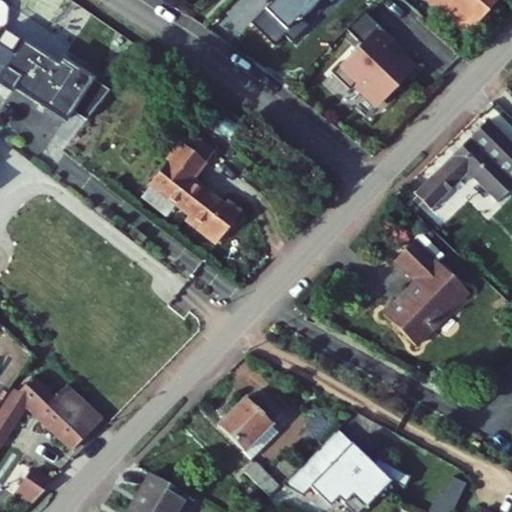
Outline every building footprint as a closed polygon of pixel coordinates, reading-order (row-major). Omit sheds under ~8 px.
[(277,0),(266,12),(289,35),(296,42),(312,25),(306,19),(324,1),(322,0),(277,0)] [(432,0),(427,6),(472,46),(511,1),(510,0),(432,0)] [(0,76),(4,79),(1,84),(0,85),(0,87),(13,96),(15,93),(34,105),(68,127),(76,114),(88,122),(111,92),(96,82),(63,61),(58,68),(25,47),(2,33),(7,24),(8,11),(5,7),(0,3),(0,76)] [(289,35),(266,12),(255,23),(278,46),(289,35)] [(348,32),(363,46),(340,70),(334,76),(350,91),(356,85),(380,108),(412,74),(416,69),(405,58),(400,63),(387,51),(394,43),(364,15),(357,23),(348,32)] [(42,152),(55,130),(28,116),(16,137),(42,152)] [(511,137),(499,124),(427,194),(454,222),(491,186),(508,203),(511,198),(511,137)] [(193,137),(184,148),(207,166),(215,155),(193,137)] [(184,148),(152,189),(207,232),(204,236),(219,247),(243,217),(228,205),(225,209),(193,183),(207,166),(184,148)] [(396,323),(427,352),(479,297),(426,247),(407,268),(429,288),(396,323)] [(73,452),(102,422),(67,387),(55,398),(33,377),(18,393),(16,391),(0,415),(0,446),(25,407),(73,452)] [(217,426),(246,453),(284,414),(261,391),(251,401),(246,397),(217,426)] [(338,428),(320,448),(285,484),(305,496),(313,487),(333,506),(340,498),(355,511),(364,511),(394,481),(407,488),(413,477),(380,458),(373,465),(365,457),(367,455),(354,443),(338,428)] [(282,487),(258,464),(248,475),(272,498),(282,487)] [(36,466),(21,486),(36,498),(54,480),(36,466)] [(130,511),(175,511),(187,493),(153,474),(130,511)] [(21,486),(18,490),(32,502),(36,498),(21,486)]
